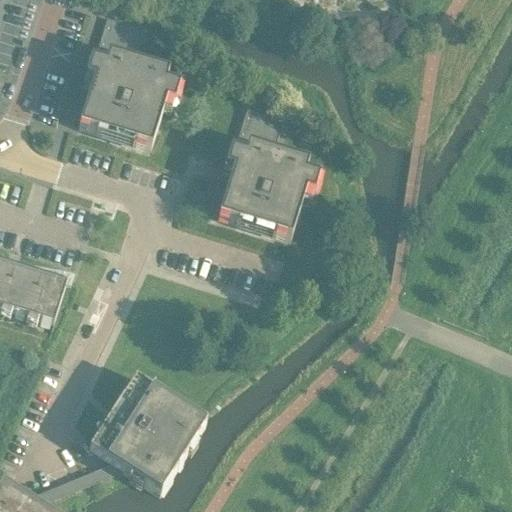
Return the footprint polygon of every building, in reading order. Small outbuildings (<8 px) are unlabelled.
[(173,109),(178,91),(164,87),(167,78),(132,67),(143,33),(110,23),(106,22),(93,65),(90,64),(81,92),(89,94),(78,132),(150,154),(159,125),(165,107),(173,109)] [(227,191),(217,222),(289,245),(304,197),(312,200),(318,182),(304,178),(307,168),(272,157),(283,124),(246,112),(233,155),(230,154),(221,182),(229,185),(227,191)] [(0,312),(53,329),(66,287),(27,275),(29,270),(24,268),(22,273),(0,266),(0,312)] [(110,468),(24,504),(32,509),(119,474),(130,481),(128,485),(141,493),(143,490),(159,500),(186,458),(190,460),(198,447),(195,445),(205,429),(163,401),(165,398),(152,390),(150,393),(134,383),(107,425),(103,423),(95,435),(99,437),(88,454),(110,468)] [(36,511),(32,509),(24,504),(2,490),(0,492),(0,511),(36,511)]
